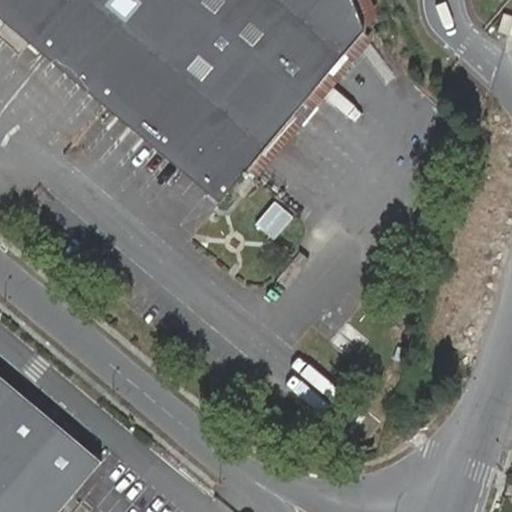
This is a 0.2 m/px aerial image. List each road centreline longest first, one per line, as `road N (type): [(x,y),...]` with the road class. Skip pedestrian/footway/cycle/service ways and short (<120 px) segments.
road 1 (unclassified): [(246,477),(0,270)]
road 2 (unclassified): [(447,511),(511,324)]
